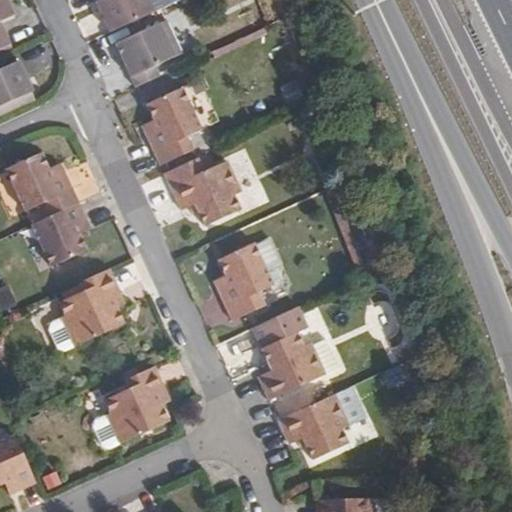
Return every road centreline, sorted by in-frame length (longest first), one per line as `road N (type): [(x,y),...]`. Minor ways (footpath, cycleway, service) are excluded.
road 1 (primary): [(373,0),(511,346)]
road 2 (residential): [(95,98),(234,431)]
road 3 (primary): [(376,0),(511,254)]
road 4 (primary): [(421,0),(511,186)]
road 5 (residential): [(234,431),(61,511)]
road 6 (primary): [(511,135),(441,0)]
